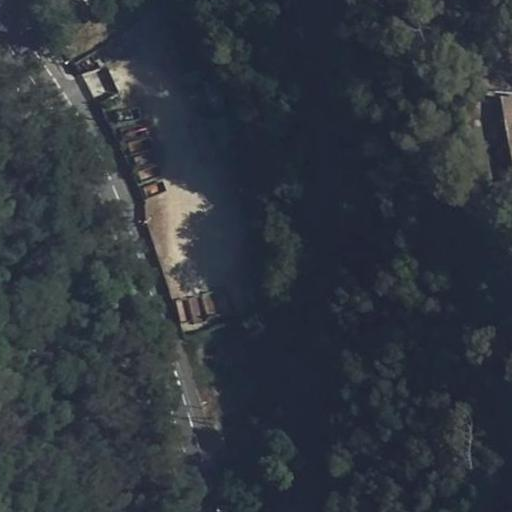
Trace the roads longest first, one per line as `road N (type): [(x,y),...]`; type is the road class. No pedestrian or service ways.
road 1 (secondary): [(0,26),(93,167),(209,511)]
road 2 (residential): [(314,511),(313,0)]
